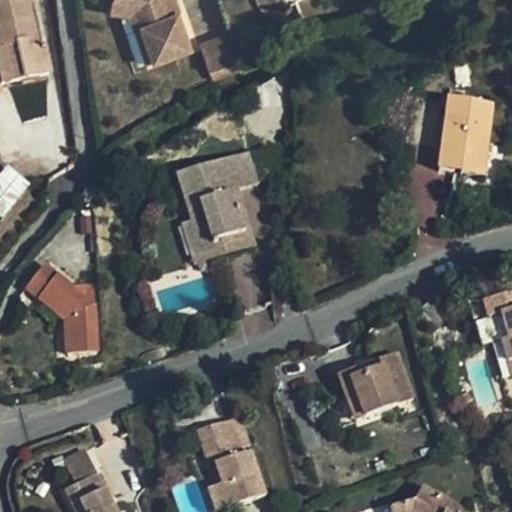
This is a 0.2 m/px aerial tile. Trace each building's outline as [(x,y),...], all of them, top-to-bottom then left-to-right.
[(24,0),(9,0),(0,2),(0,84),(47,74),(41,46),(35,47),(24,0)] [(102,0),(101,4),(135,15),(140,31),(131,34),(141,70),(177,59),(165,15),(159,17),(156,8),(162,7),(160,0),(102,0)] [(134,72),(141,70),(131,34),(140,31),(135,15),(101,4),(98,14),(119,20),(134,72)] [(165,15),(162,7),(156,8),(159,17),(165,15)] [(219,47),(187,56),(194,83),(226,73),(219,47)] [(226,73),(194,83),(197,91),(229,81),(226,73)] [(483,175),(490,107),(448,102),(440,170),(483,175)] [(181,227),(191,259),(213,252),(211,245),(246,234),(233,192),(238,191),(257,184),(249,156),(181,178),(194,223),(188,225),(181,227)] [(8,164),(0,172),(0,205),(5,211),(30,185),(8,164)] [(174,180),(188,225),(194,223),(181,178),(174,180)] [(213,252),(191,259),(194,266),(255,247),(238,191),(233,192),(246,234),(211,245),(213,252)] [(41,269),(23,292),(62,322),(64,355),(92,355),(90,306),(41,269)] [(511,292),(486,299),(490,315),(504,312),(510,339),(503,342),(510,374),(511,373),(511,292)] [(357,389),(367,414),(400,403),(386,367),(372,371),(369,365),(341,374),(348,393),(357,389)] [(356,417),(367,414),(357,389),(348,393),(356,417)] [(229,485),(221,488),(215,491),(222,511),(272,490),(255,450),(248,453),(235,419),(213,427),(227,461),(222,464),(229,485)] [(200,432),(221,488),(229,485),(222,464),(227,461),(213,427),(200,432)] [(110,511),(92,474),(60,489),(70,511),(110,511)] [(461,511),(458,501),(425,481),(416,495),(390,503),(393,511),(461,511)]
